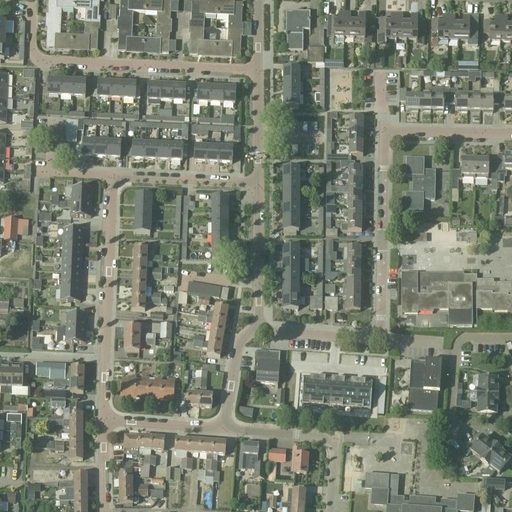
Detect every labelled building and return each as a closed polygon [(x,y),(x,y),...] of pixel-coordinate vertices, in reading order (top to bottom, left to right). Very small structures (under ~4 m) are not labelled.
[(48,0),(47,22),(61,23),(61,10),(73,10),(73,0),(48,0)] [(85,11),(85,24),(98,25),(99,0),(73,0),(73,10),(85,11)] [(119,0),(119,26),(132,26),(133,13),(145,13),(145,0),(119,0)] [(157,14),(156,27),(170,28),(171,1),(148,0),(145,0),(145,13),(157,14)] [(204,16),(217,17),(217,3),(191,2),(190,29),(204,30),(204,16)] [(228,17),(228,31),(241,31),(242,4),(217,3),(217,17),(228,17)] [(310,31),(310,13),(299,13),(299,14),(286,14),(286,35),(285,35),(285,37),(287,37),(286,52),(302,52),(303,35),(302,35),(302,31),(310,31)] [(327,18),(327,31),(334,31),(333,40),(333,46),(344,46),(344,40),(344,14),(338,13),(338,22),(334,22),(334,19),(327,18)] [(344,14),(344,40),(354,40),(354,22),(350,22),(350,14),(344,14)] [(354,22),(354,40),(364,40),(364,45),(371,45),(371,32),(364,32),(365,14),(359,14),(358,22),(354,22)] [(386,41),(396,41),(397,15),(391,15),(390,23),(386,23),(386,20),(380,20),(379,32),(377,32),(377,45),(386,46),(386,41)] [(397,15),(396,41),(406,41),(407,23),(402,23),(402,15),(397,15)] [(411,24),(407,23),(406,41),(416,42),(416,46),(423,46),(423,34),(424,21),(417,21),(417,16),(411,15),(411,24)] [(0,35),(5,36),(5,23),(12,23),(12,18),(10,17),(0,16),(0,35)] [(432,21),(431,34),(438,34),(438,41),(438,42),(437,47),(448,48),(448,42),(449,16),(443,16),(442,24),(438,24),(438,21),(432,21)] [(458,43),(459,25),(454,25),(454,17),(449,16),(448,42),(458,43)] [(459,25),(458,43),(468,43),(468,47),(477,48),(478,17),(463,17),(462,25),(459,25)] [(500,44),(501,18),(495,17),(494,26),(490,26),(490,23),(483,22),(483,35),(490,35),(489,44),(500,44)] [(501,18),(500,44),(510,44),(511,26),(506,26),(506,18),(501,18)] [(46,49),(71,51),(72,37),(60,36),(61,23),(47,22),(46,49)] [(72,37),(71,51),(97,52),(98,25),(85,24),(84,38),(72,37)] [(117,53),(143,54),(144,40),(131,40),(132,26),(119,26),(117,53)] [(144,40),(143,54),(168,55),(170,28),(156,27),(156,41),(144,40)] [(315,64),(315,65),(324,65),(323,64),(323,49),(324,49),(324,27),(318,27),(318,33),(320,33),(320,41),(321,49),(307,49),(307,64),(315,64)] [(203,43),(204,30),(190,29),(189,56),(215,57),(215,44),(203,43)] [(227,44),(215,44),(215,57),(240,58),(241,31),(228,31),(227,44)] [(325,70),(334,70),(334,62),(325,62),(325,70)] [(283,83),(299,83),(299,70),(283,70),(283,83)] [(47,97),(60,97),(60,82),(48,81),(47,97)] [(72,98),(73,83),(60,82),(60,97),(72,98)] [(86,83),(73,83),(72,98),(85,99),(86,83)] [(283,83),(283,95),(299,95),(299,83),(283,83)] [(97,99),(110,100),(110,84),(98,84),(97,99)] [(110,84),(110,100),(122,100),(123,85),(110,84)] [(136,85),(123,85),(122,100),(135,101),(136,85)] [(147,101),(160,102),(160,87),(148,86),(147,101)] [(172,103),(173,87),(160,87),(160,102),(172,103)] [(185,88),(173,87),(172,103),(185,103),(185,98),(185,88)] [(197,104),(209,104),(210,89),(197,88),(197,104)] [(210,89),(209,104),(222,105),(223,89),(210,89)] [(235,90),(223,89),(222,105),(235,106),(235,90)] [(444,105),(449,105),(450,91),(444,90),(443,98),(431,97),(431,111),(436,111),(436,113),(443,114),(443,111),(444,105)] [(418,111),(418,97),(406,97),(406,91),(399,91),(399,103),(405,103),(405,111),(411,111),(411,113),(418,113),(418,111)] [(450,91),(449,105),(455,105),(454,112),(461,112),(461,114),(467,114),(467,112),(468,94),(457,93),(457,91),(450,91)] [(480,112),(480,98),(473,98),(473,94),(468,94),(467,112),(473,112),(473,114),(480,114),(480,112)] [(499,94),(493,94),(493,99),(480,98),(480,112),(486,112),(486,114),(492,115),(492,112),(493,112),(493,106),(499,106),(499,94)] [(511,115),(511,113),(511,112),(511,95),(511,99),(505,99),(505,94),(499,94),(499,106),(504,106),(504,113),(504,115),(511,115)] [(299,95),(283,95),(283,108),(299,108),(299,95)] [(324,95),(319,95),(315,95),(315,104),(319,104),(319,108),(324,108),(324,95)] [(418,97),(418,111),(424,111),(424,113),(430,113),(430,111),(431,111),(431,97),(418,97)] [(326,131),(331,131),(331,121),(337,121),(337,115),(327,115),(326,131)] [(209,120),(209,125),(221,126),(221,117),(221,121),(209,120)] [(221,117),(221,126),(234,126),(234,118),(221,117)] [(349,132),(363,132),(363,126),(365,126),(365,120),(363,120),(363,119),(349,119),(349,132)] [(146,129),(146,125),(129,124),(129,134),(134,134),(134,129),(146,129)] [(182,139),(187,139),(188,126),(171,126),(171,130),(182,131),(182,139)] [(208,132),(208,127),(191,127),(191,136),(197,136),(208,137),(208,132)] [(349,144),(363,145),(363,139),(365,139),(365,132),(363,132),(349,132),(349,139),(345,139),(344,144),(349,144)] [(96,138),(91,138),(90,143),(83,142),(82,158),(95,158),(95,143),(96,143),(96,138)] [(103,143),(96,143),(95,143),(95,158),(107,159),(108,144),(108,138),(103,138),(103,143)] [(120,144),(108,144),(107,159),(120,160),(120,144)] [(331,157),(331,144),(326,144),(326,163),(337,163),(337,157),(331,157)] [(349,144),(349,157),(362,157),(363,151),(365,151),(365,145),(363,145),(349,144)] [(132,160),(144,161),(145,145),(132,145),(132,160)] [(145,145),(144,161),(157,161),(157,146),(145,145)] [(157,146),(157,161),(169,162),(170,147),(157,146)] [(170,147),(169,162),(182,163),(182,159),(183,147),(170,147)] [(194,163),(207,164),(207,148),(195,148),(194,163)] [(207,148),(207,164),(219,164),(220,149),(207,148)] [(232,150),(220,149),(219,164),(232,165),(232,150)] [(497,165),(497,175),(497,184),(504,184),(504,178),(506,178),(506,171),(511,171),(511,155),(503,155),(502,165),(497,165)] [(435,202),(435,172),(424,172),(424,160),(404,159),(404,178),(412,178),(412,195),(405,195),(405,214),(423,215),(423,201),(435,202)] [(458,181),(475,181),(475,161),(462,161),(461,174),(452,174),(452,191),(458,191),(458,181)] [(497,190),(497,184),(497,175),(488,174),(488,161),(475,161),(475,181),(491,181),(491,192),(497,192),(497,190)] [(340,163),(340,169),(349,169),(348,176),(342,176),(342,182),(348,182),(362,182),(362,176),(364,176),(364,170),(362,170),(362,169),(354,169),(354,163),(352,163),(351,163),(340,163)] [(283,182),(299,182),(299,170),(283,170),(283,182)] [(283,195),(298,195),(299,182),(283,182),(283,195)] [(344,189),(343,195),(348,195),(362,195),(362,189),(364,189),(364,183),(362,183),(362,182),(348,182),(348,189),(344,189)] [(71,202),(71,203),(71,204),(91,205),(92,190),(72,189),(71,202)] [(283,195),(283,207),(298,207),(298,195),(283,195)] [(348,207),(362,208),(362,202),(364,202),(364,195),(362,195),(348,195),(348,202),(344,202),(343,207),(348,207)] [(135,209),(151,210),(151,197),(136,197),(135,209)] [(184,198),(183,212),(188,212),(195,212),(195,203),(190,203),(190,198),(184,198)] [(212,212),(227,212),(227,199),(212,199),(212,212)] [(71,204),(71,203),(65,203),(65,211),(71,211),(71,214),(71,219),(90,220),(91,205),(71,204)] [(298,207),(283,207),(283,220),(298,220),(298,207)] [(326,207),(326,215),(330,215),(336,215),(336,207),(334,207),(331,207),(326,207)] [(362,208),(348,207),(348,214),(343,214),(343,220),(348,220),(361,220),(362,214),(364,214),(364,208),(362,208)] [(135,209),(135,222),(150,222),(151,210),(135,209)] [(212,212),(212,224),(227,224),(227,212),(212,212)] [(4,236),(21,237),(27,237),(28,221),(5,219),(4,236)] [(298,220),(283,220),(283,232),(298,232),(298,220)] [(330,220),(326,220),(325,238),(337,238),(337,231),(330,231),(330,220)] [(361,220),(348,220),(348,226),(341,226),(341,233),(361,233),(361,227),(364,227),(364,220),(361,220)] [(150,222),(135,222),(134,235),(150,235),(150,222)] [(227,224),(212,224),(212,236),(227,236),(227,224)] [(63,245),(82,246),(83,231),(63,230),(63,245)] [(401,235),(401,244),(426,243),(426,235),(401,235)] [(476,235),(456,236),(456,244),(476,243),(476,235)] [(212,249),(227,249),(227,236),(212,236),(212,249)] [(283,248),(283,261),(298,261),(298,242),(284,242),(284,248),(283,248)] [(82,260),(82,246),(63,245),(62,260),(82,260)] [(227,262),(227,249),(212,249),(212,262),(227,262)] [(347,249),(347,262),(361,262),(361,256),(363,256),(363,249),(347,249)] [(134,250),(133,262),(147,263),(147,250),(134,250)] [(61,274),(81,275),(82,260),(62,260),(61,274)] [(298,261),(283,261),(283,273),(298,274),(298,261)] [(147,263),(133,262),(133,275),(146,275),(147,263)] [(361,262),(343,262),(343,268),(343,274),(360,275),(361,269),(363,269),(363,262),(361,262)] [(283,286),(298,286),(298,274),(283,273),(283,286)] [(80,289),(81,275),(61,274),(61,289),(80,289)] [(360,275),(343,274),(343,275),(347,275),(347,281),(344,281),(344,287),(347,287),(360,287),(360,281),(362,281),(363,275),(360,275)] [(401,275),(401,316),(417,316),(417,314),(433,314),(433,312),(448,312),(448,328),(472,328),(477,327),(476,311),(491,311),(491,313),(507,313),(507,315),(511,315),(511,281),(511,284),(493,284),(493,281),(476,281),(476,276),(453,276),(453,274),(429,275),(429,277),(417,277),(417,275),(401,275)] [(132,287),(146,288),(146,275),(133,275),(132,287)] [(283,286),(283,298),(298,298),(298,286),(283,286)] [(335,295),(335,287),(325,286),(325,287),(325,294),(335,295)] [(132,287),(132,299),(145,300),(146,288),(132,287)] [(343,287),(342,299),(346,299),(346,300),(360,300),(360,294),(362,294),(362,288),(360,287),(347,287),(344,287),(343,287)] [(80,304),(80,289),(61,289),(60,303),(80,304)] [(229,290),(222,289),(220,300),(227,301),(229,290)] [(199,299),(198,306),(209,308),(210,301),(210,298),(208,298),(203,297),(200,297),(199,298),(199,299)] [(298,298),(283,298),(283,311),(298,311),(298,298)] [(317,298),(310,298),(310,311),(322,311),(322,298),(317,298)] [(132,299),(131,312),(145,313),(145,305),(160,306),(160,301),(151,300),(145,300),(132,299)] [(325,299),(325,311),(337,312),(337,305),(337,299),(325,299)] [(8,316),(14,316),(23,317),(23,312),(8,311),(9,301),(0,300),(0,315),(8,316)] [(360,300),(346,300),(346,313),(360,313),(360,307),(362,307),(362,300),(360,300)] [(198,318),(226,323),(228,310),(215,308),(214,314),(208,313),(207,313),(199,312),(198,318)] [(67,315),(66,330),(86,331),(87,316),(67,315)] [(211,332),(224,335),(226,323),(198,318),(197,324),(212,326),(211,332)] [(171,341),(172,326),(172,325),(161,325),(160,340),(171,341)] [(9,331),(9,327),(0,326),(0,338),(9,338),(9,331)] [(125,328),(124,340),(140,341),(140,328),(125,328)] [(86,331),(66,330),(65,345),(85,346),(86,331)] [(211,332),(209,345),(222,347),(224,335),(211,332)] [(140,341),(124,340),(124,353),(139,353),(140,341)] [(203,344),(193,342),(192,348),(202,349),(202,350),(208,351),(206,357),(220,359),(222,347),(209,345),(203,344)] [(256,385),(278,387),(280,354),(255,352),(254,374),(257,374),(256,385)] [(439,371),(440,367),(430,366),(431,362),(425,362),(425,363),(411,362),(407,412),(437,414),(439,379),(440,379),(441,372),(439,371)] [(8,370),(2,369),(1,369),(1,388),(11,388),(12,370),(12,365),(8,364),(8,370)] [(12,370),(11,388),(22,389),(23,365),(19,365),(19,370),(12,370)] [(66,366),(36,365),(35,378),(50,378),(49,381),(54,382),(55,382),(55,381),(64,382),(65,369),(66,366)] [(64,382),(70,382),(84,382),(84,370),(65,369),(64,382)] [(122,381),(121,398),(127,398),(127,396),(134,397),(135,382),(135,378),(128,378),(128,381),(122,381)] [(303,378),(302,391),(316,392),(317,379),(303,378)] [(134,397),(134,399),(140,399),(140,397),(147,398),(148,383),(148,379),(141,379),(141,382),(135,382),(134,397)] [(147,398),(147,400),(153,401),(154,398),(160,399),(161,384),(161,380),(154,379),(154,383),(148,383),(147,398)] [(317,379),(316,392),(329,393),(330,380),(317,379)] [(330,380),(329,393),(341,394),(342,380),(330,380)] [(342,380),(341,394),(355,395),(355,381),(342,380)] [(497,381),(479,380),(478,392),(497,393),(497,381)] [(54,382),(53,389),(64,389),(65,387),(70,387),(70,395),(83,395),(84,384),(84,382),(70,382),(64,382),(55,381),(55,382),(54,382)] [(160,399),(160,401),(164,401),(166,401),(167,401),(167,399),(173,400),(174,381),(167,381),(167,384),(161,384),(160,399)] [(355,381),(355,395),(368,396),(369,382),(355,381)] [(200,395),(199,409),(211,410),(212,396),(206,396),(206,390),(200,389),(200,395)] [(283,407),(284,392),(277,391),(276,406),(283,407)] [(302,391),(301,405),(315,406),(316,392),(302,391)] [(316,392),(315,406),(328,407),(329,393),(316,392)] [(478,392),(477,392),(477,404),(478,404),(496,404),(498,404),(498,393),(497,393),(478,392)] [(329,393),(328,407),(340,407),(341,394),(329,393)] [(199,409),(200,395),(187,394),(186,408),(199,409)] [(341,394),(340,407),(354,408),(355,395),(341,394)] [(355,395),(354,408),(368,409),(368,396),(355,395)] [(65,401),(51,401),(51,409),(65,409),(65,401)] [(496,404),(478,404),(477,416),(496,416),(496,404)] [(47,420),(47,422),(82,422),(82,408),(69,409),(69,415),(63,415),(63,417),(55,417),(55,420),(47,420)] [(237,416),(250,418),(251,410),(237,408),(237,416)] [(21,416),(7,416),(7,423),(21,424),(21,416)] [(82,422),(47,422),(47,426),(63,426),(63,429),(69,429),(69,435),(82,435),(82,422)] [(82,435),(69,435),(69,449),(83,449),(82,435)] [(124,450),(123,456),(144,457),(143,467),(149,467),(150,458),(150,452),(151,439),(124,437),(123,450),(124,450)] [(482,438),(471,453),(480,460),(492,446),(482,438)] [(151,439),(150,452),(163,453),(164,439),(151,439)] [(176,440),(175,454),(187,455),(188,441),(176,440)] [(187,455),(200,455),(201,442),(188,441),(187,455)] [(201,442),(200,455),(206,456),(207,456),(206,462),(211,462),(212,456),(213,443),(201,442)] [(212,456),(225,457),(225,444),(213,443),(212,456)] [(239,465),(239,471),(246,471),(246,470),(255,471),(255,465),(257,465),(258,457),(258,447),(244,445),(243,456),(240,455),(239,465)] [(480,460),(480,461),(489,468),(489,467),(501,453),(501,452),(492,445),(492,446),(480,460)] [(83,449),(69,449),(69,462),(83,462),(83,449)] [(306,475),(308,457),(300,456),(301,450),(293,449),(292,461),(295,461),(294,474),(306,475)] [(269,451),(268,462),(270,462),(275,463),(276,459),(285,460),(286,452),(269,451)] [(501,453),(489,467),(499,475),(510,460),(501,453)] [(206,462),(205,478),(212,479),(213,479),(213,473),(211,473),(211,462),(206,462)] [(123,470),(119,470),(119,488),(119,493),(132,492),(132,479),(132,478),(132,469),(132,463),(123,463),(123,470)] [(266,466),(263,466),(257,465),(255,465),(255,471),(254,481),(265,482),(266,466)] [(149,480),(150,467),(149,467),(143,467),(141,467),(141,471),(140,480),(149,480)] [(132,478),(132,479),(140,480),(141,471),(132,470),(132,478)] [(166,482),(173,483),(174,470),(167,470),(166,470),(166,482)] [(441,501),(441,506),(435,506),(435,500),(410,498),(409,504),(403,503),(404,499),(397,498),(398,477),(365,475),(364,491),(372,492),(371,507),(387,508),(386,511),(472,511),(474,498),(457,497),(457,503),(441,501)] [(66,490),(68,490),(87,489),(87,476),(74,476),(74,483),(59,483),(59,490),(66,490)] [(482,481),(481,497),(490,499),(491,491),(491,481),(482,481)] [(28,492),(25,492),(25,503),(35,503),(35,493),(40,493),(40,487),(28,487),(28,492)] [(66,497),(59,497),(59,503),(69,503),(74,503),(87,503),(87,489),(68,490),(66,490),(66,497)] [(132,492),(119,493),(119,505),(139,505),(139,498),(139,492),(132,492)] [(288,500),(288,505),(292,505),(304,506),(305,493),(288,492),(288,500)] [(4,495),(4,504),(15,504),(16,495),(4,495)] [(87,511),(87,503),(74,503),(74,511),(87,511)]
